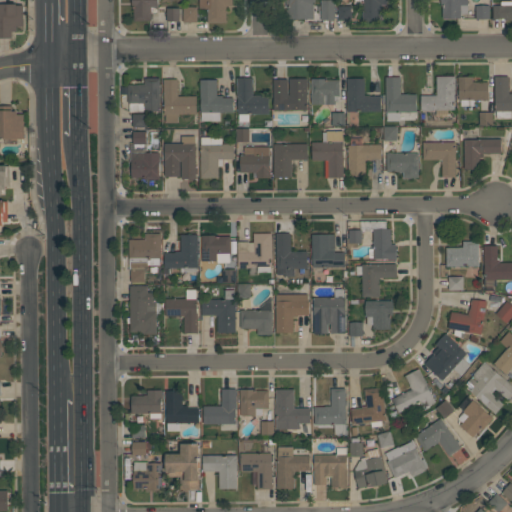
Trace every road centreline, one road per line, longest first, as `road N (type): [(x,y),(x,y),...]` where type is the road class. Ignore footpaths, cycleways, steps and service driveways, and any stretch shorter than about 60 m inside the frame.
road 1 (residential): [(110,360),(371,360),(407,351),(422,324),(429,206)]
road 2 (residential): [(109,48),(511,48)]
road 3 (residential): [(108,202),(495,210)]
road 4 (primary): [(81,511),(81,135)]
road 5 (primary): [(46,60),(55,398)]
road 6 (residential): [(28,511),(29,253)]
road 7 (residential): [(511,442),(488,469),(407,511)]
